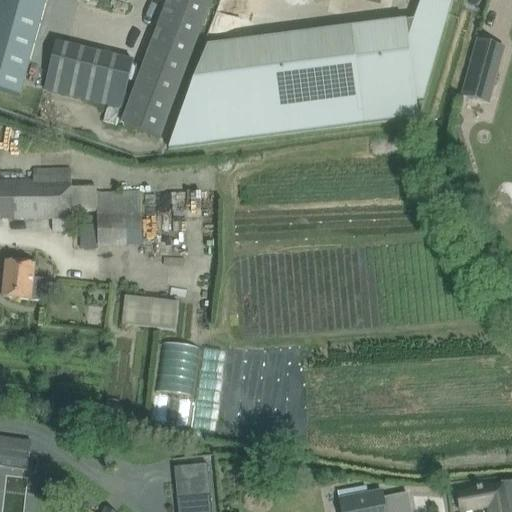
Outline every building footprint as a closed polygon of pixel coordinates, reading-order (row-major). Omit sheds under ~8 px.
[(0,0),(0,92),(19,98),(45,0),(0,0)] [(168,0),(122,125),(161,140),(213,0),(168,0)] [(452,0),(420,0),(413,20),(207,46),(167,150),(418,119),(416,103),(423,102),(452,0)] [(504,50),(477,42),(462,97),(463,98),(463,97),(489,104),(493,87),(494,87),(504,50)] [(122,109),(133,62),(55,44),(44,90),(122,109)] [(464,163),(461,164),(464,177),(472,174),(469,162),(464,163)] [(72,220),(72,200),(72,171),(33,171),(33,182),(0,182),(0,220),(53,220),(53,233),(69,233),(69,220),(72,220)] [(98,226),(98,243),(140,243),(139,193),(97,194),(98,226)] [(81,251),(98,250),(98,243),(98,226),(81,227),(81,251)] [(51,281),(34,279),(35,266),(6,263),(3,298),(48,303),(51,281)] [(130,324),(183,326),(184,299),(131,297),(130,324)] [(161,392),(193,394),(195,344),(164,342),(161,392)] [(0,437),(0,468),(27,472),(31,442),(0,437)] [(457,495),(460,511),(464,511),(473,511),(489,508),(489,511),(511,511),(511,482),(501,483),(501,485),(502,485),(502,487),(483,490),(482,488),(477,489),(477,491),(457,495)] [(366,487),(339,493),(340,501),(368,496),(366,487)] [(340,501),(339,501),(341,511),(386,511),(383,493),(368,496),(340,501)] [(210,511),(209,498),(176,500),(177,511),(210,511)]
